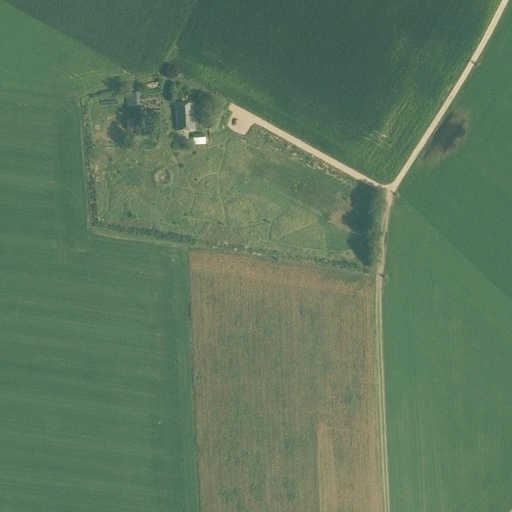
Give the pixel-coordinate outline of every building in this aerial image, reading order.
[(147,94),(161,91),(159,82),(145,85),(147,94)] [(126,95),(127,110),(140,109),(138,94),(126,95)] [(177,131),(194,131),(193,105),(176,106),(177,131)] [(214,131),(218,110),(209,108),(204,129),(214,131)] [(162,111),(140,113),(133,113),(133,120),(126,120),(127,131),(164,128),(162,111)] [(193,145),(209,145),(208,132),(192,133),(193,145)]
